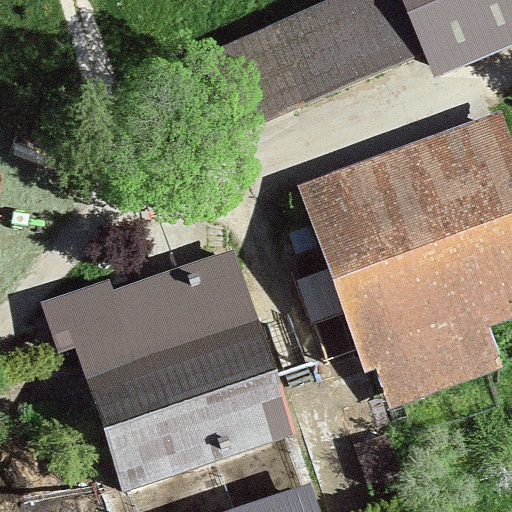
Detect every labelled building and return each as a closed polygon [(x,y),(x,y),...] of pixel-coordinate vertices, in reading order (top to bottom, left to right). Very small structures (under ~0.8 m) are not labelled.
[(232,134),(427,52),(405,0),(354,0),(203,64),(232,134)] [(511,0),(405,0),(427,52),(434,68),(511,34),(511,0)] [(401,398),(496,366),(481,325),(511,313),(511,184),(501,154),(470,165),(466,154),(452,159),(456,171),(320,221),(368,357),(385,352),(401,398)] [(229,262),(108,303),(104,289),(39,311),(53,352),(74,346),(124,492),(289,437),(229,262)] [(303,511),(299,498),(257,511),(303,511)]
